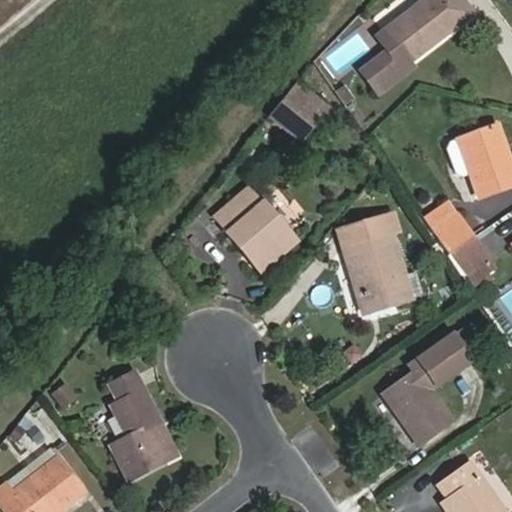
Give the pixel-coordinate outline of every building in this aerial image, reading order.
[(463,0),(453,0),(403,38),(413,52),(385,73),(397,89),(401,94),(436,68),(432,63),(483,26),(463,0)] [(310,135),(329,112),(301,88),(282,111),(310,135)] [(511,205),(511,152),(507,140),(465,155),(486,215),(511,205)] [(216,223),(242,256),(255,246),(269,265),(297,242),(254,189),(216,223)] [(341,248),(351,290),(357,289),(364,314),(409,304),(391,236),(395,235),(392,217),(360,225),(364,243),(341,248)] [(455,217),(431,233),(440,246),(464,230),(455,217)] [(336,231),(341,248),(364,243),(360,225),(336,231)] [(454,268),(479,251),(464,230),(440,246),(454,268)] [(242,256),(257,274),(269,265),(255,246),(242,256)] [(491,287),(499,281),(479,251),(454,268),(467,287),(475,298),(489,288),(491,287)] [(478,303),(493,293),(489,288),(475,298),(478,303)] [(415,370),(383,393),(422,443),(451,421),(430,393),(475,363),(455,334),(413,364),(415,370)] [(111,380),(118,395),(146,384),(138,367),(111,380)] [(167,430),(146,384),(118,395),(109,399),(125,432),(111,439),(128,476),(164,459),(153,436),(167,430)] [(64,407),(77,398),(67,385),(54,395),(64,407)] [(164,459),(177,453),(167,430),(153,436),(164,459)] [(61,465),(52,456),(13,492),(22,501),(61,465)] [(22,501),(13,492),(0,503),(0,508),(3,511),(70,511),(89,496),(61,465),(22,501)] [(453,511),(508,511),(480,473),(443,498),(453,511)]
